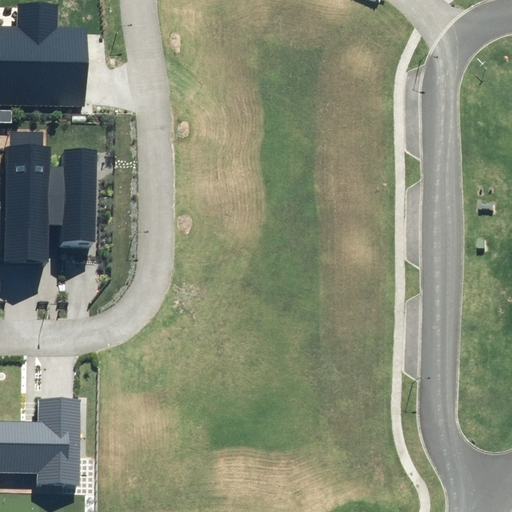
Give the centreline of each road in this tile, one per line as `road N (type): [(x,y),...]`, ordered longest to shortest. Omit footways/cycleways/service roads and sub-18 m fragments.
road 1 (residential): [(461,35),(440,91),(438,400),(452,460),(480,506)]
road 2 (residential): [(143,0),(154,259),(143,292),(119,316),(86,331),(0,328)]
